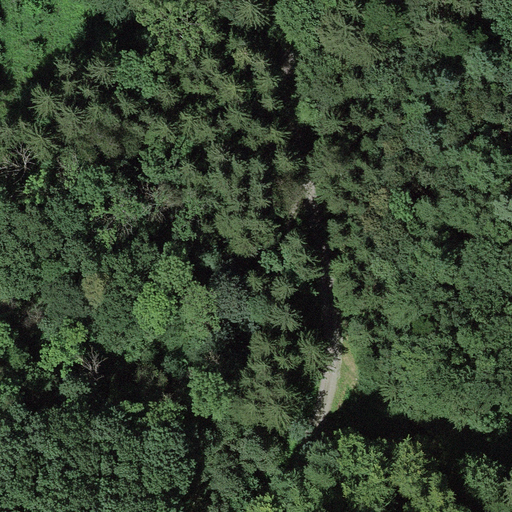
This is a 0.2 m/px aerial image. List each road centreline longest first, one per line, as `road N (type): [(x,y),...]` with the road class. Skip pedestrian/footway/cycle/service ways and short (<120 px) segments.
road 1 (track): [(272,511),(319,417),(330,367),(303,156)]
road 2 (track): [(328,315),(372,405),(395,426),(428,438),(458,429),(475,411),(511,347)]
